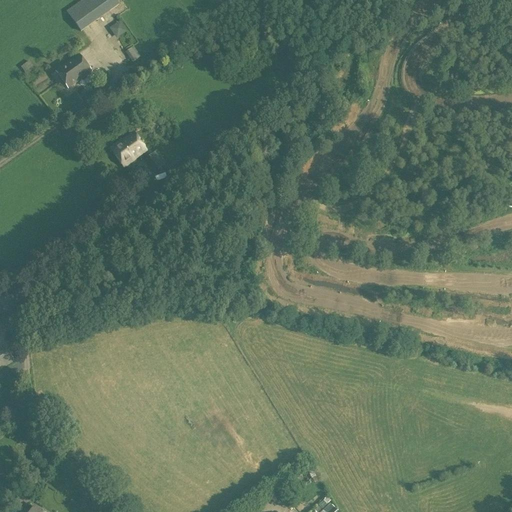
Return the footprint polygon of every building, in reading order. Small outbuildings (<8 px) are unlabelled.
[(81,32),(119,5),(115,0),(83,0),(66,12),(81,32)] [(119,22),(109,29),(116,39),(127,32),(119,22)] [(140,57),(137,53),(129,58),(132,62),(140,57)] [(68,88),(91,72),(79,55),(56,72),(68,88)] [(23,74),(32,69),(28,61),(18,66),(23,74)] [(156,117),(152,112),(145,116),(149,122),(156,117)] [(123,166),(145,150),(133,133),(111,149),(123,166)] [(155,172),(166,164),(157,151),(145,159),(155,172)] [(183,165),(178,157),(166,166),(171,173),(183,165)] [(0,350),(0,369),(17,359),(8,345),(0,350)] [(315,477),(310,468),(306,470),(312,479),(315,477)] [(294,492),(287,483),(272,494),(279,503),(294,492)]
